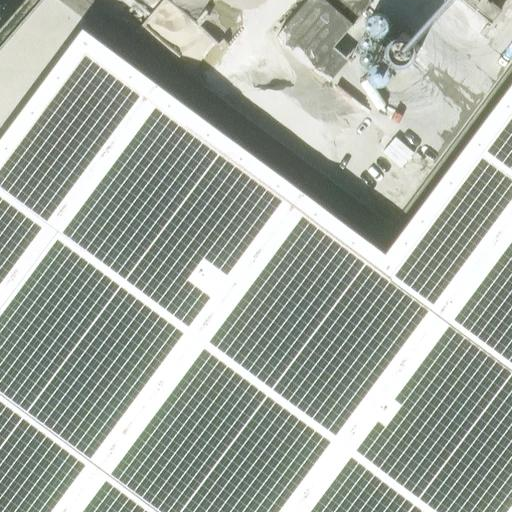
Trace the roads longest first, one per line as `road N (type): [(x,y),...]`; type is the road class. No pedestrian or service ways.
road 1 (unknown): [(511,244),(311,466)]
road 2 (unknown): [(421,0),(483,50),(350,195)]
road 3 (unknown): [(80,79),(147,126),(168,117),(263,0)]
road 4 (unknown): [(311,466),(231,367)]
